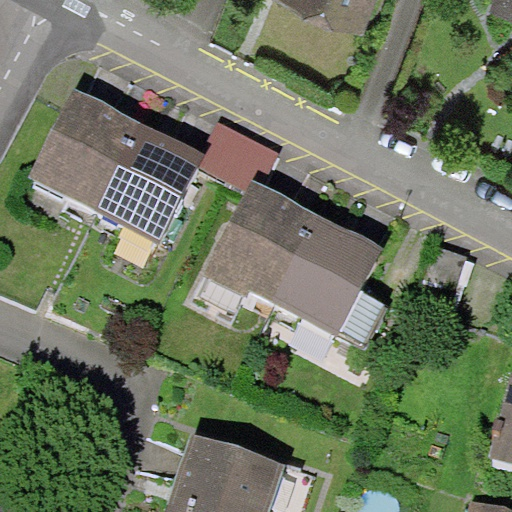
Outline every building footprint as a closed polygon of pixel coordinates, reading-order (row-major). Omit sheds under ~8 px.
[(382,0),(299,0),(373,27),(382,0)] [(511,0),(488,0),(486,7),(511,16),(511,59),(511,62),(511,0)] [(106,230),(149,139),(79,106),(37,195),(106,230)] [(222,130),(202,165),(215,171),(212,178),(256,200),(260,196),(280,159),(222,130)] [(202,165),(149,139),(106,230),(168,261),(212,178),(215,171),(202,165)] [(327,231),(260,196),(210,289),(277,325),(327,231)] [(400,267),(327,231),(277,325),(351,360),(400,267)] [(471,261),(436,251),(417,308),(451,317),(471,261)] [(511,424),(496,473),(511,478),(511,424)] [(266,511),(276,483),(185,453),(165,511),(266,511)]
